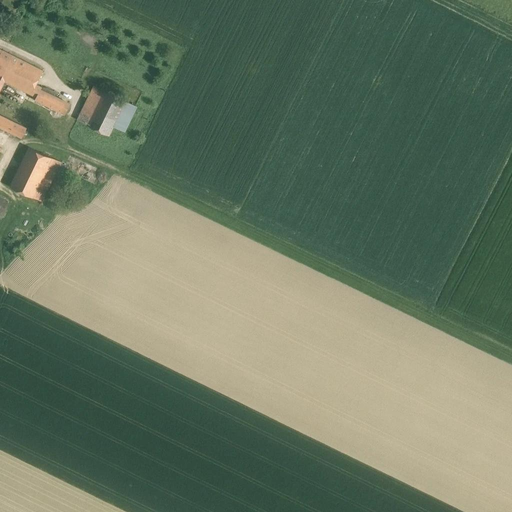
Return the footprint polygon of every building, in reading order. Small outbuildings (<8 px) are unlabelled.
[(0,73),(10,54),(0,49),(0,73)] [(43,70),(10,54),(0,73),(0,78),(5,81),(32,94),(36,84),(43,70)] [(70,102),(41,88),(42,87),(36,84),(32,94),(36,96),(35,99),(65,114),(70,102)] [(93,85),(77,119),(88,124),(104,90),(93,85)] [(126,101),(104,90),(88,124),(109,135),(114,125),(126,101)] [(126,101),(114,125),(124,130),(136,106),(126,101)] [(0,126),(22,137),(27,127),(0,114),(0,126)] [(61,162),(29,146),(9,186),(42,202),(54,176),(61,162)] [(61,162),(54,176),(60,179),(67,165),(61,162)] [(4,199),(0,205),(0,216),(1,217),(9,201),(4,199)]
